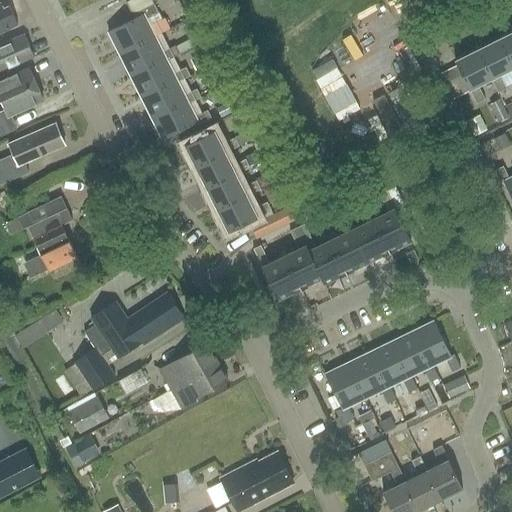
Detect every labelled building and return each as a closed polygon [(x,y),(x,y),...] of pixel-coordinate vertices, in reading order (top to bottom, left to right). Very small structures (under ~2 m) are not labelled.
[(120,53),(155,35),(170,28),(165,18),(150,25),(147,19),(159,13),(153,1),(152,0),(132,0),(126,3),(134,19),(109,31),(120,53)] [(0,32),(17,24),(8,7),(3,9),(1,5),(0,5),(0,32)] [(511,32),(499,39),(511,66),(511,32)] [(0,70),(35,56),(25,34),(0,44),(0,70)] [(166,57),(168,61),(198,45),(194,36),(163,52),(155,35),(120,53),(131,75),(166,57)] [(511,66),(499,39),(477,50),(491,78),(499,93),(507,88),(500,74),(511,68),(511,66)] [(451,69),(447,71),(459,94),(470,89),(477,104),(486,99),(479,85),(491,78),(477,50),(449,64),(451,69)] [(166,57),(131,75),(142,97),(177,79),(178,82),(191,76),(186,67),(174,73),(168,61),(166,57)] [(0,94),(2,100),(37,84),(30,68),(0,81),(0,94)] [(177,79),(142,97),(152,118),(188,100),(189,103),(202,97),(197,89),(185,95),(178,82),(177,79)] [(11,115),(44,100),(37,84),(2,100),(7,110),(0,113),(0,137),(17,130),(11,115)] [(188,100),(152,118),(163,139),(197,122),(199,125),(212,119),(208,110),(195,116),(189,103),(188,100)] [(490,105),(499,122),(509,117),(500,100),(490,105)] [(66,145),(56,123),(9,144),(14,154),(0,160),(0,184),(30,172),(26,162),(66,145)] [(256,136),(252,128),(235,136),(239,144),(256,136)] [(214,131),(186,145),(197,167),(225,153),(240,146),(235,137),(221,144),(214,131)] [(509,143),(505,135),(495,139),(499,147),(509,143)] [(225,153),(197,167),(208,189),(236,175),(251,167),(246,159),(232,166),(225,153)] [(504,166),(495,170),(502,184),(505,182),(511,196),(511,177),(510,178),(504,166)] [(236,175),(208,189),(219,210),(247,196),(261,189),(257,180),(243,187),(236,175)] [(388,212),(374,219),(390,251),(411,240),(396,208),(387,190),(380,194),(388,212)] [(247,196),(219,210),(229,232),(272,210),(268,202),(253,209),(247,196)] [(18,218),(6,223),(11,235),(28,227),(42,255),(28,262),(34,276),(48,270),(49,270),(78,257),(63,225),(73,220),(68,209),(34,225),(29,213),(25,205),(14,210),(18,218)] [(289,207),(250,227),(256,239),(295,220),(289,207)] [(351,208),(343,211),(368,262),(390,251),(374,219),(359,226),(351,208)] [(345,233),(331,240),(346,272),(368,262),(343,211),(336,215),(345,233)] [(305,224),(297,227),(322,278),(324,283),(346,272),(331,240),(316,247),(305,224)] [(299,249),(284,256),(300,288),(322,278),(297,227),(290,231),(299,249)] [(261,245),(254,249),(263,267),(279,299),(300,288),(284,256),(270,263),(261,245)] [(95,348),(75,362),(76,364),(93,389),(94,390),(115,376),(108,365),(142,342),(144,344),(185,317),(168,292),(127,319),(115,301),(91,317),(96,324),(84,332),(95,348)] [(434,321),(413,331),(430,367),(433,365),(446,359),(452,371),(461,367),(454,354),(451,355),(434,321)] [(413,331),(391,342),(409,377),(412,376),(425,369),(431,382),(439,378),(433,365),(430,367),(413,331)] [(391,342),(370,352),(387,388),(390,386),(403,380),(409,392),(418,388),(412,376),(409,377),(391,342)] [(207,344),(161,370),(172,390),(202,374),(202,375),(220,366),(207,344)] [(370,352),(348,363),(365,398),(381,390),(388,403),(396,399),(390,386),(387,388),(370,352)] [(348,363),(326,374),(342,408),(339,410),(346,423),(355,419),(348,406),(365,398),(348,363)] [(146,365),(123,378),(129,389),(152,377),(146,365)] [(202,374),(172,390),(183,409),(198,400),(197,398),(228,381),(220,366),(202,375),(202,374)] [(471,388),(466,377),(446,387),(451,398),(471,388)] [(69,412),(81,434),(110,418),(99,396),(69,412)] [(395,427),(392,419),(381,424),(385,432),(395,427)] [(377,433),(371,420),(363,424),(369,437),(377,433)] [(441,499),(463,488),(442,445),(433,450),(440,464),(428,470),(427,471),(441,499)] [(405,481),(406,481),(391,451),(364,465),(372,481),(391,472),(397,485),(384,492),(393,511),(414,511),(420,510),(405,481)] [(239,511),(294,483),(277,452),(258,462),(257,459),(221,478),(239,511)] [(17,454),(0,462),(0,489),(4,497),(32,483),(17,454)] [(427,471),(428,470),(420,456),(412,460),(419,475),(406,481),(405,481),(420,510),(441,499),(427,471)]
